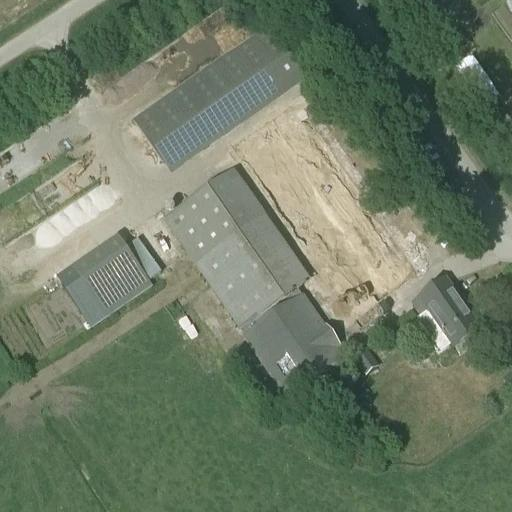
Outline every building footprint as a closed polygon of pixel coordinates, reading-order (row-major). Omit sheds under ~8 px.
[(265,32),(132,125),(161,166),(294,72),(265,32)] [(397,225),(313,107),(295,120),(380,237),(367,247),(387,275),(419,252),(398,224),(397,225)] [(271,204),(295,197),(291,183),(304,179),(301,167),(264,177),(271,204)] [(167,215),(219,303),(234,295),(233,294),(258,279),(263,286),(278,277),(289,296),(309,284),(241,171),(167,215)] [(136,240),(124,248),(147,281),(159,272),(136,240)] [(374,284),(354,256),(322,279),(342,307),(374,284)] [(444,284),(412,307),(422,320),(417,324),(418,325),(415,326),(439,359),(452,350),(454,352),(480,333),(444,284)] [(336,345),(324,329),(322,330),(304,304),(300,307),(293,296),(243,332),(250,342),(246,345),(286,401),(344,360),(334,346),(336,345)] [(511,353),(500,359),(506,371),(511,368),(511,353)]
